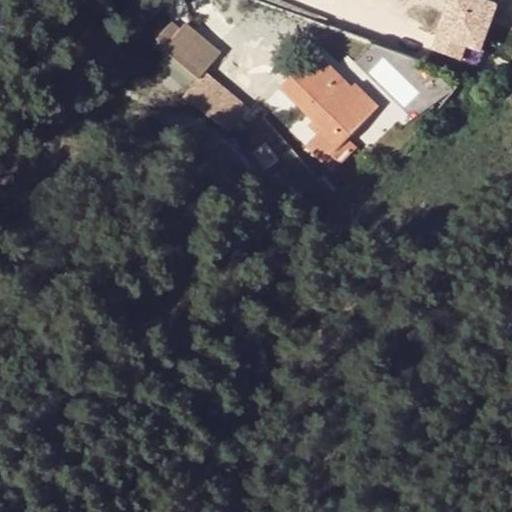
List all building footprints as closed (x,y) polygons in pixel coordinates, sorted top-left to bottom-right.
[(481,50),(497,6),(481,0),(450,0),(432,50),(461,60),(467,46),(481,50)] [(199,81),(222,54),(186,25),(180,32),(171,24),(156,42),(166,50),(164,53),(199,81)] [(280,88),(313,120),(323,129),(317,136),(306,147),(332,173),(351,156),(341,147),(379,106),(356,84),(351,88),(315,52),(280,88)] [(206,74),(184,99),(229,136),(250,112),(206,74)] [(308,126),(317,136),(323,129),(313,120),(308,126)]
